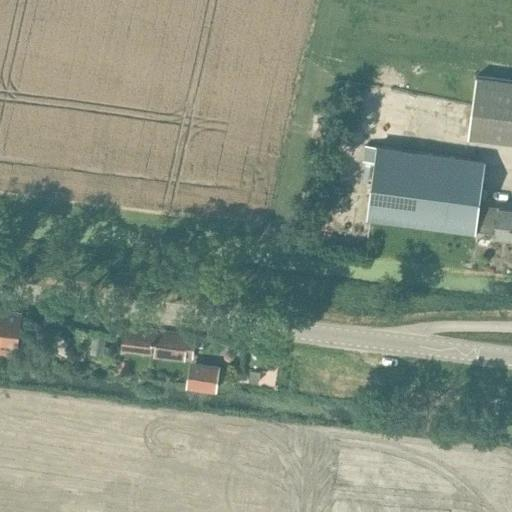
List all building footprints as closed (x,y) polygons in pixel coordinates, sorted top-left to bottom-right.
[(471,104),(468,134),(511,139),(511,78),(475,74),(471,104)] [(347,86),(338,118),(355,123),(364,90),(347,86)] [(377,146),(365,144),(363,160),(375,161),(367,217),(475,231),(475,230),(494,232),(494,234),(511,236),(511,205),(497,204),(496,205),(479,203),(485,159),(377,144),(377,146)] [(0,352),(15,354),(21,313),(2,311),(0,310),(0,352)] [(121,347),(152,351),(155,328),(141,326),(124,324),(124,325),(121,347)] [(155,328),(152,351),(154,352),(191,356),(191,355),(192,348),(192,345),(194,333),(157,329),(155,328)] [(93,330),(90,351),(104,353),(106,332),(93,330)] [(202,362),(200,386),(218,388),(218,384),(220,364),(202,362)] [(249,370),(248,380),(258,381),(260,371),(249,370)]
